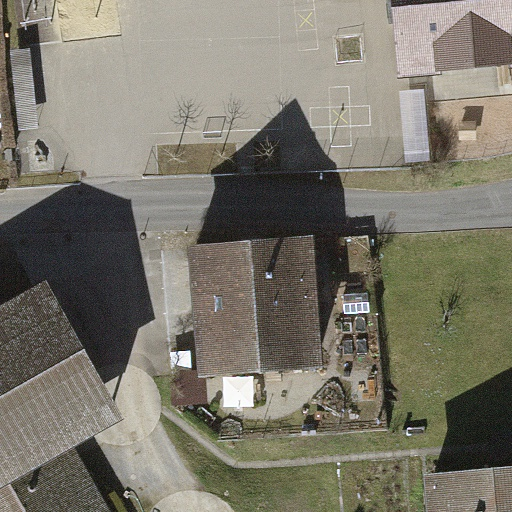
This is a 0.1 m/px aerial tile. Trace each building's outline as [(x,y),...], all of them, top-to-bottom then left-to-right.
[(511,0),(392,0),(400,75),(428,72),(511,64),(511,0)] [(31,47),(6,49),(15,132),(40,129),(31,47)] [(313,229),(187,239),(197,374),(324,364),(313,229)] [(120,420),(42,282),(0,306),(0,511),(98,511),(66,455),(120,420)] [(511,511),(511,467),(412,479),(415,511),(511,511)]
